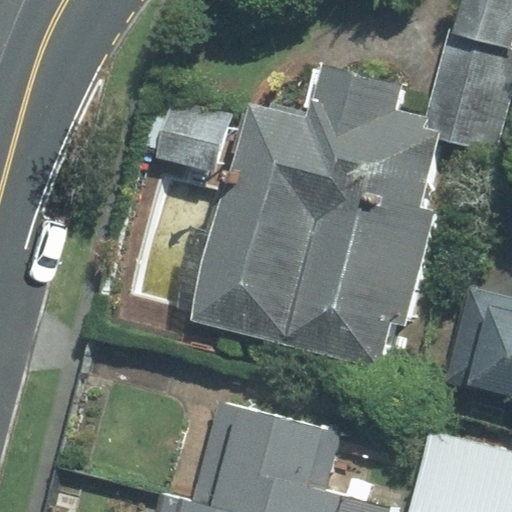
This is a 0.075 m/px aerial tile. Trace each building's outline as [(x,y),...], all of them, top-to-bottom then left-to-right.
[(511,108),(511,0),(477,0),(440,126),(501,144),(511,108)] [(424,94),(343,75),(329,136),(267,121),(214,338),(403,384),(413,340),(427,343),(456,225),(447,223),(465,148),(446,143),(449,133),(416,125),(424,94)] [(174,104),(156,167),(222,186),(240,123),(174,104)] [(511,296),(484,289),(455,387),(511,403),(511,296)] [(387,511),(317,495),(331,439),(224,412),(200,510),(167,502),(164,511),(387,511)] [(511,511),(511,447),(436,431),(419,511),(511,511)]
